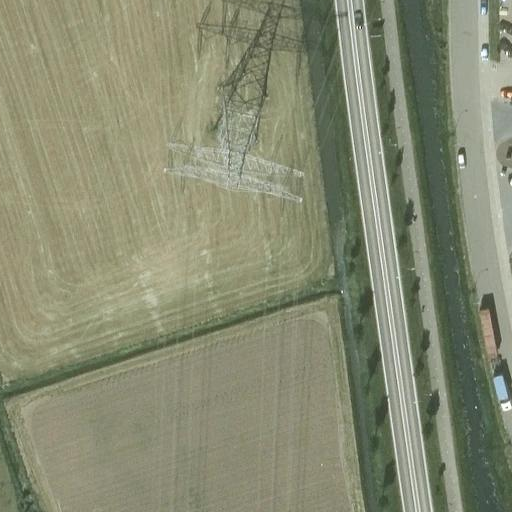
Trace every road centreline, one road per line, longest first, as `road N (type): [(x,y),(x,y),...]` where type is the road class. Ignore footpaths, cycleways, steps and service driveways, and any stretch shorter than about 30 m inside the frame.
road 1 (tertiary): [(348,0),(417,511)]
road 2 (unclassified): [(463,0),(478,222),(511,395)]
